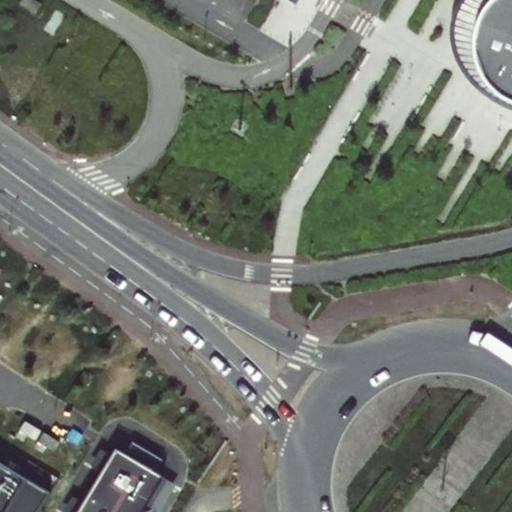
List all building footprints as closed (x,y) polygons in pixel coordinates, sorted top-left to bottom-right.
[(474,42),(477,63),(487,81),(501,95),(511,99),(511,0),(492,0),(489,3),(478,21),(474,42)] [(25,420),(18,432),(35,442),(42,431),(25,420)] [(44,432),(37,443),(54,454),(61,442),(44,432)] [(163,459),(133,442),(126,454),(117,448),(110,460),(106,458),(101,466),(105,468),(83,505),(79,502),(73,511),(143,511),(164,477),(156,472),(163,459)] [(0,511),(42,511),(54,494),(0,462),(0,511)]
